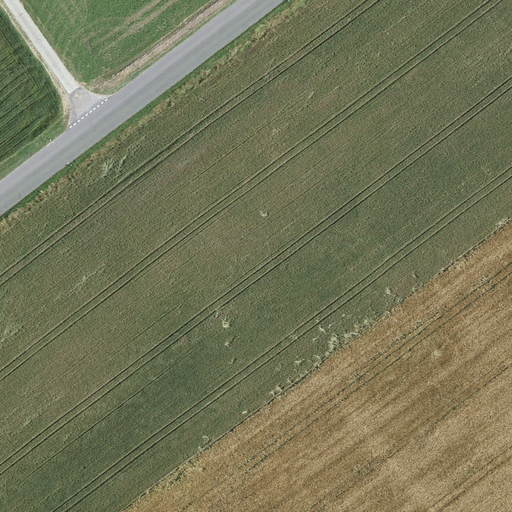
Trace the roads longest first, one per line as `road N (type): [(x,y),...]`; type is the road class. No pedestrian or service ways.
road 1 (tertiary): [(0,192),(254,0)]
road 2 (track): [(10,0),(94,119)]
